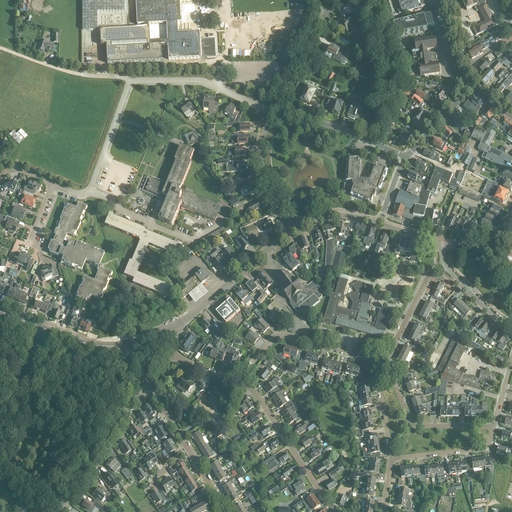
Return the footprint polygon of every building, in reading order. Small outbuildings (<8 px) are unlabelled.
[(82,0),(83,30),(85,30),(98,30),(98,12),(124,12),(124,1),(124,0),(82,0)] [(107,54),(107,64),(162,61),(161,43),(150,43),(149,28),(149,25),(167,24),(169,61),(216,58),(215,39),(201,40),(200,33),(200,30),(200,27),(199,24),(199,25),(192,25),(192,23),(200,23),(198,0),(137,0),(136,0),(137,26),(145,26),(146,28),(100,31),(101,46),(106,46),(107,51),(104,51),(105,54),(107,54)] [(421,9),(426,8),(423,0),(402,0),(402,1),(396,3),(399,16),(414,11),(414,12),(422,10),(421,9)] [(476,36),(479,34),(480,34),(497,25),(496,24),(491,13),(490,13),(486,5),(485,3),(486,2),(484,0),(460,0),(467,11),(474,7),(473,7),(477,5),(478,9),(479,9),(483,17),(482,17),(485,23),(476,27),(472,29),(476,36)] [(418,33),(418,32),(420,32),(420,31),(422,31),(423,31),(423,30),(425,30),(434,28),(431,13),(402,21),(402,22),(392,25),(393,27),(393,29),(395,37),(418,33)] [(350,35),(355,29),(353,27),(354,25),(358,28),(362,23),(353,15),(350,19),(346,16),(343,19),(345,20),(339,26),(340,27),(339,28),(340,29),(341,30),(342,30),(343,29),(350,35)] [(481,51),(491,46),(491,45),(501,39),(498,34),(494,37),(491,33),(488,34),(491,38),(482,43),(481,41),(470,47),(472,50),(468,52),(472,59),(483,54),(481,51)] [(411,52),(403,54),(407,76),(415,75),(414,68),(419,68),(420,77),(440,74),(439,64),(429,66),(427,51),(437,49),(436,39),(410,43),(411,52)] [(46,51),(52,53),(54,46),(40,41),(38,46),(35,45),(34,49),(37,50),(37,51),(43,53),(45,50),(47,50),(46,51)] [(331,55),(336,57),(335,60),(340,62),(343,56),(347,58),(350,50),(346,48),(344,53),(339,50),(331,46),(330,49),(328,50),(327,52),(327,53),(328,53),(327,55),(330,57),(331,55)] [(480,64),(480,65),(478,68),(482,72),(491,63),(487,59),(483,62),(483,61),(480,64)] [(497,76),(501,80),(507,73),(503,69),(497,76)] [(478,81),(481,83),(484,80),(487,77),(488,76),(488,75),(491,72),(488,70),(478,81)] [(492,78),(494,76),(491,72),(488,75),(488,76),(487,77),(484,80),(481,83),(485,86),(491,80),(491,81),(493,79),(492,78)] [(501,87),(505,89),(504,90),(506,91),(511,83),(511,77),(511,76),(501,87)] [(343,86),(344,82),(337,81),(335,88),(338,89),(340,85),(343,86)] [(500,95),(504,90),(505,89),(501,87),(499,84),(496,87),(497,88),(495,91),(500,95)] [(315,95),(322,98),(325,93),(322,91),(320,94),(307,87),(304,94),(313,98),(315,95)] [(442,89),(441,89),(439,87),(437,89),(439,91),(438,93),(439,95),(444,99),(445,99),(446,98),(448,97),(447,96),(448,95),(442,89)] [(426,95),(418,91),(416,96),(424,100),(426,95)] [(437,94),(434,92),(430,96),(432,98),(433,98),(440,104),(444,99),(439,95),(438,93),(437,94)] [(301,100),(315,107),(314,109),(318,111),(320,106),(311,102),(313,98),(304,94),(301,100)] [(473,96),(470,101),(479,108),(483,103),(478,100),(473,96)] [(349,116),(351,116),(349,119),(354,121),(355,119),(359,121),(362,112),(358,111),(362,100),(353,97),(347,108),(351,110),(349,116)] [(209,114),(216,115),(218,103),(214,103),(214,99),(204,98),(203,109),(209,110),(209,114)] [(328,99),(326,105),(329,106),(330,104),(333,105),(330,112),(332,112),(332,113),(333,114),(334,115),(336,114),(338,114),(340,108),(342,108),(343,104),(328,99)] [(479,108),(470,101),(469,100),(463,108),(472,114),(475,116),(480,108),(479,108)] [(179,108),(184,114),(190,110),(192,114),(198,110),(194,105),(191,107),(187,102),(179,108)] [(227,109),(225,114),(230,116),(228,119),(229,119),(227,123),(234,123),(237,116),(234,114),(237,108),(230,105),(228,110),(227,109)] [(424,120),(425,120),(426,119),(426,118),(429,116),(422,109),(420,108),(418,110),(419,112),(417,114),(424,121),(424,120)] [(483,115),(484,115),(482,118),(485,120),(487,118),(489,119),(495,112),(489,108),(486,112),(485,112),(483,115)] [(424,121),(417,114),(416,115),(414,114),(410,118),(412,120),(418,126),(423,120),(424,121)] [(476,116),(470,124),(472,126),(473,124),(477,127),(482,120),(476,116)] [(461,130),(465,124),(456,117),(451,123),(461,130)] [(503,122),(499,127),(508,134),(511,129),(511,123),(507,119),(507,120),(505,118),(503,121),(503,122)] [(390,122),(385,131),(390,134),(395,124),(390,122)] [(454,135),(452,133),(446,128),(441,133),(444,135),(443,137),(446,140),(448,138),(450,140),(454,135)] [(485,133),(476,128),(473,134),(471,139),(480,143),(478,149),(479,150),(484,152),(487,154),(490,148),(494,137),(496,134),(487,129),(485,133)] [(471,139),(473,134),(468,129),(464,135),(463,136),(470,141),(471,139)] [(16,133),(13,130),(9,135),(18,145),(27,137),(20,130),(16,133)] [(411,136),(406,133),(407,132),(404,130),(399,137),(400,138),(400,139),(401,139),(402,139),(407,142),(411,136)] [(177,158),(167,184),(163,183),(162,185),(151,180),(149,181),(150,184),(147,185),(148,188),(145,189),(147,191),(158,196),(157,198),(166,202),(159,221),(172,226),(180,207),(215,222),(218,213),(224,216),(226,209),(221,207),(221,205),(218,203),(217,205),(180,190),(191,164),(189,163),(194,152),(190,150),(192,146),(199,143),(195,132),(184,137),(188,144),(186,149),(181,146),(176,158),(177,158)] [(234,145),(238,145),(247,145),(247,144),(249,143),(248,140),(247,140),(247,138),(242,138),(242,135),(234,135),(234,145)] [(432,145),(440,150),(442,151),(446,144),(444,143),(441,141),(440,142),(436,139),(432,145)] [(453,151),(456,153),(458,148),(451,144),(450,146),(455,149),(453,151)] [(228,151),(232,151),(232,157),(236,157),(245,157),(245,156),(246,155),(247,155),(247,153),(246,153),(245,153),(245,150),(239,150),(239,147),(228,148),(228,151)] [(501,168),(503,165),(504,162),(510,164),(511,160),(511,158),(504,155),(504,154),(499,152),(490,148),(487,154),(484,152),(484,154),(481,159),(492,164),(493,163),(500,166),(500,167),(501,168)] [(426,150),(425,152),(424,152),(423,154),(424,155),(423,155),(436,162),(439,157),(438,155),(426,150)] [(466,157),(462,163),(469,167),(473,158),(473,157),(466,153),(464,156),(466,157)] [(449,157),(445,164),(450,167),(453,159),(449,157)] [(469,167),(468,169),(475,173),(480,161),(473,158),(469,167)] [(359,159),(353,159),(353,160),(347,160),(348,160),(348,163),(347,163),(347,172),(348,172),(348,174),(347,174),(346,179),(347,179),(347,181),(346,181),(346,182),(347,182),(346,184),(345,184),(344,192),(351,194),(350,196),(351,196),(351,195),(354,195),(353,197),(358,198),(358,197),(361,198),(360,199),(368,202),(369,201),(371,202),(371,203),(373,198),(374,198),(377,191),(380,191),(379,191),(379,188),(381,189),(384,180),(382,180),(383,178),(385,178),(386,174),(385,173),(386,171),(387,171),(382,169),(382,168),(377,166),(376,169),(374,168),(370,181),(359,180),(360,163),(358,163),(359,159)] [(417,161),(416,163),(416,165),(415,166),(416,167),(416,168),(422,171),(425,172),(427,169),(424,168),(426,165),(418,161),(417,161)] [(246,164),(241,164),(241,163),(237,163),(237,164),(234,164),(234,167),(229,167),(230,173),(238,172),(238,171),(246,170),(247,169),(246,167),(246,164)] [(501,168),(503,169),(500,175),(503,176),(502,177),(511,181),(511,168),(507,166),(507,167),(503,165),(501,168)] [(436,169),(432,178),(440,181),(441,181),(444,172),(436,169)] [(456,181),(461,183),(465,173),(460,171),(457,181),(456,181)] [(407,178),(408,178),(407,179),(415,183),(414,185),(423,189),(427,190),(429,187),(421,184),(424,177),(418,175),(411,172),(409,175),(408,175),(407,178)] [(453,175),(444,172),(441,181),(458,188),(459,187),(460,187),(461,183),(456,181),(457,181),(452,178),(453,175)] [(503,181),(501,187),(511,191),(511,190),(511,184),(509,183),(504,180),(505,179),(501,177),(500,179),(503,181)] [(435,195),(440,181),(432,178),(429,187),(427,190),(423,189),(418,206),(415,206),(412,221),(421,223),(422,218),(424,218),(430,193),(435,195)] [(0,184),(0,193),(0,194),(8,190),(9,191),(13,193),(18,182),(14,180),(12,186),(10,187),(7,180),(3,182),(3,183),(0,184)] [(34,182),(34,183),(30,181),(28,186),(25,186),(24,190),(34,195),(35,192),(38,193),(41,185),(37,184),(37,183),(36,182),(35,182),(34,182)] [(233,186),(233,184),(232,184),(232,181),(228,181),(228,183),(225,183),(226,190),(234,189),(233,186)] [(501,187),(496,184),(492,182),(485,194),(479,191),(478,194),(479,195),(482,196),(489,199),(490,197),(494,199),(503,204),(503,203),(505,204),(507,200),(505,199),(507,197),(508,198),(511,193),(510,192),(511,191),(501,187)] [(412,222),(412,221),(415,206),(418,206),(423,189),(414,185),(411,184),(407,193),(400,191),(395,205),(397,205),(393,216),(401,219),(402,217),(412,221),(412,222)] [(245,187),(245,186),(242,188),(241,185),(238,187),(242,195),(245,194),(246,196),(253,192),(252,190),(253,190),(252,187),(251,187),(250,185),(245,187)] [(21,203),(22,204),(25,205),(32,208),(32,207),(33,207),(34,204),(35,200),(32,199),(34,195),(20,190),(17,197),(22,199),(21,203)] [(245,209),(241,202),(235,206),(238,212),(245,209)] [(248,207),(251,214),(254,212),(257,211),(258,212),(263,210),(259,202),(256,204),(255,203),(250,205),(250,206),(248,207)] [(11,216),(16,218),(16,217),(22,219),(25,212),(21,210),(23,207),(13,203),(11,206),(14,208),(11,216)] [(86,247),(85,248),(80,246),(81,244),(80,244),(80,245),(76,243),(73,250),(72,249),(74,245),(70,244),(70,245),(63,242),(66,234),(73,237),(75,232),(76,233),(76,232),(80,222),(81,222),(79,221),(83,212),(84,213),(85,212),(84,212),(86,207),(78,203),(76,208),(67,205),(65,210),(63,209),(63,210),(59,220),(59,219),(59,220),(61,221),(57,230),(55,229),(55,230),(53,235),(55,236),(52,242),(51,241),(47,250),(50,251),(49,254),(57,257),(58,255),(63,257),(61,262),(64,263),(63,264),(77,270),(81,271),(85,261),(95,265),(94,266),(98,268),(96,271),(98,271),(94,281),(83,277),(82,281),(81,281),(83,282),(81,287),(79,286),(79,287),(77,293),(76,294),(76,295),(77,295),(76,298),(85,302),(86,299),(88,300),(90,296),(100,300),(102,296),(101,295),(103,290),(105,291),(105,290),(104,290),(107,283),(108,283),(106,282),(109,277),(110,277),(111,273),(101,269),(102,266),(99,265),(104,254),(100,253),(100,252),(99,252),(99,254),(94,251),(94,250),(86,247)] [(489,205),(487,208),(501,214),(502,211),(501,210),(502,208),(503,209),(503,208),(494,204),(493,207),(489,205)] [(485,211),(484,213),(497,220),(499,216),(498,215),(499,214),(501,214),(487,208),(491,210),(490,213),(485,211)] [(439,221),(441,213),(436,212),(436,210),(431,209),(429,219),(427,218),(426,224),(437,226),(438,221),(439,221)] [(144,230),(112,217),(113,215),(110,213),(105,225),(140,239),(139,240),(141,241),(132,262),(130,261),(125,275),(135,279),(133,283),(168,298),(172,289),(136,274),(148,244),(177,256),(182,244),(178,243),(177,246),(143,232),(144,230)] [(497,220),(484,213),(484,214),(487,215),(486,218),(481,216),(480,219),(493,225),(495,221),(494,220),(495,219),(497,220)] [(448,228),(452,230),(453,228),(458,216),(455,215),(453,219),(450,218),(451,216),(447,226),(446,229),(447,226),(449,227),(448,228)] [(458,216),(453,228),(452,230),(453,228),(455,229),(455,230),(458,232),(464,218),(461,217),(460,221),(457,220),(458,216)] [(4,222),(6,222),(5,224),(5,225),(6,226),(5,228),(8,230),(8,231),(8,232),(10,232),(11,232),(12,231),(14,232),(17,225),(13,224),(13,223),(14,220),(6,217),(4,222)] [(464,218),(458,232),(459,232),(460,229),(462,230),(461,231),(465,233),(466,230),(471,219),(468,218),(466,222),(463,221),(464,218)] [(469,222),(471,219),(466,230),(465,233),(466,230),(468,231),(467,232),(471,234),(477,220),(474,219),(472,224),(469,222)] [(476,227),(479,228),(480,226),(489,230),(491,226),(490,225),(491,224),(493,225),(480,219),(479,222),(476,227)] [(273,227),(273,226),(273,225),(272,224),(271,224),(270,221),(260,227),(264,232),(266,231),(267,231),(268,231),(269,230),(269,229),(273,227)] [(335,238),(335,240),(335,241),(345,242),(345,239),(344,239),(344,236),(348,237),(349,230),(349,229),(350,225),(339,223),(337,235),(336,234),(335,238)] [(358,233),(361,234),(364,235),(366,227),(358,224),(356,231),(358,232),(358,233)] [(228,225),(185,250),(188,255),(230,230),(228,225)] [(327,244),(325,270),(334,272),(341,274),(346,255),(334,252),(335,241),(335,240),(332,240),(331,236),(330,232),(335,230),(334,225),(322,229),(323,234),(325,238),(326,242),(327,244)] [(369,247),(370,248),(371,244),(373,245),(374,241),(373,240),(374,237),(373,237),(375,232),(368,229),(363,244),(369,246),(369,247)] [(322,239),(320,231),(314,233),(316,241),(315,242),(316,245),(323,243),(322,239)] [(386,243),(389,235),(383,233),(380,241),(379,243),(384,245),(384,243),(386,243)] [(244,250),(245,250),(246,250),(247,249),(247,248),(249,246),(247,243),(247,242),(245,239),(244,239),(241,236),(236,241),(238,244),(240,248),(241,247),(244,250)] [(300,240),(303,250),(309,248),(311,252),(314,251),(312,246),(309,246),(306,238),(300,240)] [(398,247),(397,251),(396,251),(395,254),(399,255),(400,252),(406,253),(405,258),(409,259),(410,258),(411,257),(410,255),(409,255),(413,241),(400,238),(400,242),(399,242),(396,241),(395,246),(398,247)] [(375,244),(372,254),(377,255),(380,246),(375,244)] [(295,257),(296,256),(294,246),(280,257),(293,272),(299,267),(303,266),(301,258),(297,259),(295,257)] [(218,253),(213,248),(211,249),(212,251),(209,253),(210,255),(212,258),(218,253)] [(236,257),(231,252),(232,251),(229,248),(226,251),(223,248),(220,250),(230,262),(236,257)] [(16,264),(21,266),(26,256),(20,253),(18,259),(15,258),(13,264),(16,265),(16,264)] [(26,271),(29,272),(32,265),(29,263),(31,258),(26,256),(21,266),(27,268),(26,271)] [(222,269),(223,269),(224,268),(224,267),(225,267),(222,263),(222,262),(221,261),(220,261),(219,260),(217,258),(213,261),(215,264),(213,265),(216,268),(217,268),(219,271),(222,269)] [(51,275),(53,278),(58,276),(56,271),(53,272),(50,266),(45,268),(48,276),(51,275)] [(43,282),(45,281),(44,279),(49,277),(48,276),(45,268),(39,270),(42,276),(40,277),(43,282)] [(19,272),(12,269),(9,276),(16,279),(19,272)] [(184,285),(187,288),(180,294),(178,297),(182,299),(190,292),(191,293),(210,278),(203,270),(184,285)] [(262,284),(260,286),(264,291),(271,285),(266,279),(267,279),(265,276),(264,277),(261,273),(258,275),(255,277),(262,284)] [(336,325),(335,325),(382,339),(384,332),(385,329),(390,312),(380,309),(378,319),(376,318),(374,324),(368,323),(369,322),(367,321),(371,307),(370,307),(372,301),(369,300),(373,287),(365,285),(365,284),(360,282),(353,286),(357,292),(356,293),(349,297),(353,304),(351,311),(338,307),(339,301),(344,302),(345,296),(344,296),(348,281),(349,277),(338,273),(337,278),(336,278),(331,293),(332,293),(323,323),(330,325),(331,323),(336,325)] [(301,282),(284,295),(288,299),(291,297),(300,309),(301,308),(304,313),(322,300),(320,298),(326,293),(316,279),(309,283),(308,282),(304,285),(301,282)] [(260,286),(258,284),(256,286),(251,281),(246,286),(253,294),(256,291),(261,296),(256,302),(259,306),(268,296),(264,291),(260,286)] [(442,291),(444,287),(443,286),(437,283),(431,296),(437,299),(441,291),(442,291)] [(16,284),(14,290),(11,289),(7,297),(13,299),(16,291),(19,285),(16,284)] [(19,285),(16,291),(13,299),(19,302),(22,294),(22,293),(18,292),(19,289),(20,286),(19,285)] [(200,286),(187,296),(194,305),(207,295),(200,286)] [(250,302),(253,299),(248,293),(246,295),(241,290),(236,294),(242,302),(247,298),(250,302)] [(26,305),(27,301),(26,301),(28,296),(25,295),(26,292),(23,291),(22,293),(22,294),(19,302),(26,305)] [(457,294),(452,299),(455,303),(461,298),(457,294)] [(34,303),(36,304),(34,308),(40,311),(43,303),(36,299),(34,303)] [(69,299),(65,307),(70,309),(74,301),(69,299)] [(226,324),(240,311),(230,299),(216,312),(226,324)] [(459,300),(454,306),(453,305),(450,309),(453,311),(456,308),(460,311),(465,306),(459,300)] [(46,304),(43,303),(40,311),(46,314),(47,311),(49,312),(51,306),(52,304),(47,302),(46,304)] [(279,312),(278,313),(277,311),(281,308),(275,302),(267,308),(272,315),(269,318),(274,324),(282,316),(279,312)] [(427,302),(423,310),(430,313),(432,309),(437,311),(439,307),(434,305),(433,306),(427,302)] [(471,312),(465,306),(460,311),(464,315),(460,319),(463,322),(467,318),(466,317),(471,312)] [(58,321),(62,310),(58,308),(57,311),(55,310),(52,318),(58,321)] [(430,324),(432,320),(427,318),(430,313),(423,310),(420,317),(426,320),(425,322),(430,324)] [(95,312),(92,320),(96,322),(97,318),(98,319),(100,313),(96,311),(95,312)] [(73,327),(77,329),(79,324),(75,322),(76,320),(77,317),(74,315),(74,313),(73,312),(71,318),(70,317),(67,325),(69,326),(69,327),(72,328),(72,327),(73,327)] [(213,325),(210,322),(209,323),(206,320),(204,322),(203,321),(201,323),(207,330),(208,330),(210,332),(214,328),(212,326),(213,325)] [(255,325),(262,332),(263,334),(269,328),(261,320),(255,325)] [(475,328),(479,330),(484,324),(478,320),(475,324),(472,322),(467,328),(472,332),(475,328)] [(82,331),(88,333),(91,326),(85,324),(82,322),(79,329),(82,331)] [(419,335),(421,330),(426,333),(428,329),(423,327),(422,328),(416,324),(412,332),(419,335)] [(477,333),(480,336),(479,337),(485,341),(489,334),(486,332),(489,328),(484,324),(479,330),(477,333)] [(217,329),(223,336),(226,333),(220,326),(217,329)] [(259,339),(254,335),(257,332),(252,328),(250,331),(251,332),(246,339),(249,341),(250,341),(254,344),(259,339)] [(414,343),(419,346),(421,342),(416,340),(419,335),(412,332),(409,339),(415,342),(414,343)] [(493,340),(496,342),(501,335),(495,332),(492,336),(489,334),(485,341),(490,344),(493,340)] [(187,337),(186,337),(182,345),(181,344),(179,346),(180,347),(179,348),(189,354),(198,340),(189,334),(188,335),(187,335),(186,337),(187,337)] [(496,342),(500,344),(498,348),(503,352),(507,345),(504,344),(506,339),(501,335),(496,342)] [(211,343),(207,340),(199,352),(202,355),(211,343)] [(199,343),(193,351),(196,354),(202,346),(199,343)] [(210,358),(216,360),(223,344),(219,343),(215,347),(217,348),(216,351),(213,350),(210,358)] [(224,345),(223,344),(216,360),(223,363),(226,355),(225,355),(226,352),(229,354),(231,348),(232,348),(228,347),(226,351),(223,350),(225,345),(224,345)] [(464,374),(456,370),(466,349),(458,345),(450,361),(441,379),(459,384),(463,375),(464,374)] [(410,352),(415,355),(417,351),(412,349),(411,350),(405,346),(401,354),(408,357),(410,352)] [(286,347),(284,352),(281,351),(280,356),(277,355),(274,358),(281,363),(284,355),(290,357),(292,349),(286,347)] [(232,356),(229,364),(235,366),(236,362),(239,363),(240,359),(238,358),(240,354),(236,352),(237,351),(231,348),(229,354),(229,355),(232,356)] [(299,351),(292,349),(290,357),(293,358),(293,360),(296,361),(295,363),(299,364),(301,357),(297,356),(299,351)] [(314,355),(308,353),(305,363),(306,363),(309,364),(308,365),(311,366),(311,364),(314,355)] [(403,365),(408,368),(410,364),(405,362),(408,357),(401,354),(398,361),(404,364),(403,365)] [(317,366),(320,357),(314,355),(311,364),(317,366)] [(265,366),(266,365),(271,369),(273,366),(266,360),(263,364),(265,366)] [(331,362),(325,360),(322,370),(327,371),(328,372),(331,362)] [(336,364),(331,362),(328,372),(327,371),(327,373),(327,374),(330,374),(330,372),(334,373),(334,372),(336,364)] [(336,364),(334,372),(334,373),(339,375),(342,365),(336,364)] [(352,374),(354,367),(348,365),(346,373),(349,374),(349,375),(349,376),(349,377),(351,378),(351,376),(352,374)] [(360,368),(354,367),(352,374),(351,376),(352,376),(352,375),(355,376),(354,377),(357,378),(357,379),(357,384),(362,383),(361,379),(362,379),(364,373),(359,371),(360,368)] [(266,371),(264,370),(261,373),(262,374),(260,377),(265,381),(270,375),(272,372),(268,369),(266,371)] [(479,379),(463,375),(459,384),(479,389),(481,381),(493,384),(496,375),(481,371),(479,379)] [(412,378),(416,376),(415,372),(410,374),(410,375),(403,377),(406,385),(413,383),(412,378)] [(306,374),(301,377),(306,383),(314,378),(306,374)] [(184,379),(179,385),(188,392),(193,385),(191,383),(190,384),(184,379)] [(273,382),(265,388),(269,393),(274,390),(276,392),(281,388),(280,386),(277,388),(273,382)] [(360,395),(370,394),(369,388),(363,389),(362,383),(357,384),(358,387),(355,387),(355,390),(359,389),(360,392),(361,392),(362,395),(360,395)] [(409,393),(416,391),(416,392),(421,390),(420,386),(415,388),(413,383),(406,385),(409,393)] [(427,396),(434,394),(438,392),(438,387),(425,392),(427,396)] [(283,391),(281,388),(276,392),(277,395),(272,398),(276,403),(284,398),(280,393),(283,391)] [(220,403),(226,396),(218,389),(209,398),(211,400),(214,398),(220,403)] [(420,401),(425,399),(423,395),(418,397),(418,398),(412,400),(415,408),(422,406),(420,401)] [(290,401),(287,403),(284,398),(276,403),(279,409),(284,405),(286,408),(292,404),(290,401)] [(372,405),(371,399),(363,401),(363,404),(362,404),(362,407),(356,408),(357,411),(363,410),(363,407),(372,405)] [(239,407),(245,415),(248,412),(255,408),(249,400),(243,405),(239,407)] [(440,417),(446,417),(447,408),(447,407),(441,407),(441,401),(438,401),(438,403),(438,414),(440,414),(440,417)] [(462,410),(462,406),(462,403),(459,403),(459,405),(456,405),(456,407),(453,407),(453,417),(459,417),(459,414),(462,414),(462,410)] [(487,403),(482,403),(482,407),(480,407),(480,408),(477,408),(477,417),(483,417),(483,412),(487,412),(487,403)] [(150,414),(153,412),(148,404),(143,408),(146,413),(144,415),(147,420),(149,423),(154,419),(150,414)] [(294,407),(292,404),(286,408),(288,410),(283,414),(286,419),(294,414),(297,412),(294,407)] [(467,408),(468,404),(465,404),(465,406),(462,406),(462,410),(465,410),(465,417),(471,417),(471,413),(471,408),(467,408)] [(424,414),(424,415),(429,413),(428,409),(423,411),(422,406),(415,408),(417,416),(424,414)] [(262,419),(259,414),(258,414),(256,410),(254,412),(254,413),(240,422),(242,425),(248,421),(250,423),(252,422),(254,425),(262,419)] [(363,416),(364,419),(362,419),(372,418),(371,412),(364,413),(363,410),(357,411),(357,412),(356,412),(356,414),(357,413),(357,414),(362,413),(362,416),(363,416)] [(147,420),(144,415),(142,412),(137,416),(140,420),(138,422),(140,425),(141,427),(146,424),(144,422),(147,420)] [(297,424),(299,422),(301,421),(302,419),(301,417),(298,419),(294,414),(286,419),(290,424),(295,421),(297,424)] [(213,423),(209,426),(217,439),(222,435),(219,431),(218,431),(213,423)] [(297,436),(300,434),(309,429),(307,427),(310,425),(309,423),(305,426),(304,423),(296,428),(297,429),(294,431),(297,436)] [(134,426),(128,430),(133,438),(136,435),(138,438),(142,435),(143,437),(146,435),(145,433),(141,427),(140,425),(135,428),(134,426)] [(150,431),(151,433),(154,431),(157,436),(164,431),(164,432),(166,431),(163,426),(158,429),(157,426),(150,431)] [(267,427),(258,433),(262,440),(265,438),(265,439),(270,437),(268,435),(271,433),(267,427)] [(509,433),(503,431),(501,438),(510,440),(511,434),(511,430),(510,430),(509,433)] [(167,436),(164,432),(164,431),(157,436),(156,436),(158,440),(155,442),(157,445),(162,442),(161,440),(167,436)] [(194,440),(195,439),(196,442),(202,438),(199,432),(192,436),(194,440)] [(301,442),(305,448),(311,444),(313,446),(319,442),(316,438),(314,440),(312,438),(309,440),(308,437),(301,442)] [(200,448),(206,444),(202,438),(196,442),(198,445),(200,448)] [(173,445),(174,444),(171,440),(164,444),(162,442),(157,445),(158,448),(163,445),(166,449),(173,445)] [(276,440),(267,446),(271,453),(277,449),(276,447),(279,445),(276,440)] [(133,453),(136,451),(130,442),(127,445),(124,441),(119,445),(126,455),(131,451),(133,453)] [(210,450),(212,449),(208,443),(206,444),(200,448),(202,452),(202,451),(204,454),(203,454),(210,450)] [(166,459),(171,456),(170,454),(176,450),(173,445),(166,449),(164,450),(167,455),(164,457),(166,459)] [(259,454),(265,449),(263,446),(256,451),(259,454)] [(509,453),(509,450),(511,451),(511,448),(506,446),(505,449),(498,447),(496,454),(505,456),(507,453),(509,453)] [(366,452),(366,458),(376,457),(380,458),(380,457),(379,453),(380,453),(379,447),(371,448),(369,449),(370,452),(366,452)] [(214,456),(213,455),(215,454),(212,449),(210,450),(203,454),(203,455),(204,454),(206,457),(205,457),(207,460),(214,456)] [(311,457),(313,459),(320,455),(319,454),(322,452),(320,449),(317,451),(316,449),(309,454),(308,455),(310,458),(311,457)] [(147,458),(148,459),(153,466),(157,463),(153,457),(156,455),(152,450),(149,451),(150,453),(148,454),(150,456),(147,458)] [(285,462),(289,459),(285,454),(276,460),(280,467),(286,463),(285,462)] [(370,466),(371,467),(380,468),(381,462),(380,462),(380,458),(376,457),(366,458),(366,460),(369,460),(369,463),(370,463),(370,466)] [(112,458),(111,459),(110,458),(108,461),(109,462),(106,465),(111,470),(115,473),(121,466),(117,463),(112,458)] [(154,467),(153,466),(148,459),(144,462),(142,458),(139,460),(143,466),(145,464),(149,470),(154,467)] [(488,467),(488,469),(493,477),(494,467),(491,467),(490,458),(484,459),(485,468),(488,467)] [(270,459),(265,462),(267,465),(269,464),(272,469),(277,465),(274,460),(272,462),(270,459)] [(320,476),(327,472),(326,470),(332,467),(328,460),(322,463),(324,466),(317,471),(320,476)] [(177,469),(175,471),(176,473),(179,472),(185,468),(183,465),(184,465),(183,462),(175,466),(177,469)] [(213,472),(214,471),(214,472),(221,468),(217,462),(213,465),(214,465),(211,467),(212,469),(213,472)] [(141,469),(135,473),(141,482),(147,478),(143,473),(145,471),(141,464),(138,466),(141,469)] [(282,473),(283,475),(285,477),(286,479),(291,476),(294,474),(294,473),(297,471),(293,466),(287,470),(282,473)] [(367,472),(358,471),(357,474),(363,474),(371,476),(371,473),(379,474),(380,468),(371,467),(370,466),(368,466),(367,472)] [(438,479),(444,479),(443,477),(447,477),(446,471),(443,471),(442,466),(436,467),(437,475),(438,479)] [(330,477),(340,471),(337,467),(328,474),(330,477)] [(418,467),(412,468),(413,476),(417,476),(417,479),(420,478),(420,483),(423,482),(422,474),(419,474),(418,467)] [(425,474),(422,474),(423,482),(424,488),(427,487),(426,479),(428,479),(428,476),(431,476),(431,477),(432,477),(431,473),(430,467),(425,468),(425,474)] [(121,472),(127,480),(129,479),(132,482),(135,480),(126,468),(121,472)] [(180,474),(182,477),(188,473),(185,468),(179,472),(180,474)] [(217,477),(224,473),(221,468),(214,472),(215,474),(216,477),(217,477)] [(118,484),(110,473),(104,477),(110,486),(113,484),(115,487),(118,484)] [(183,480),(185,482),(190,479),(191,479),(188,473),(182,477),(183,480)] [(217,477),(217,478),(218,481),(219,480),(220,482),(223,481),(223,482),(227,479),(224,473),(217,477)] [(366,478),(366,484),(375,485),(376,479),(370,479),(371,476),(363,474),(357,474),(357,477),(366,478)] [(350,478),(348,476),(344,481),(346,482),(346,483),(352,487),(355,482),(350,478)] [(176,490),(179,488),(175,483),(173,484),(169,478),(164,481),(165,483),(165,482),(170,489),(174,486),(176,490)] [(187,485),(188,488),(194,484),(191,479),(190,479),(185,482),(187,485)] [(335,480),(333,482),(333,481),(326,485),(329,491),(336,487),(336,486),(337,485),(335,480)] [(293,482),(288,485),(290,488),(293,486),(296,491),(294,492),(297,496),(306,491),(303,487),(305,486),(301,481),(295,485),(293,482)] [(168,497),(166,494),(171,491),(170,489),(165,482),(165,483),(161,485),(165,492),(162,493),(166,499),(168,497)] [(360,483),(360,485),(365,486),(365,490),(366,490),(374,491),(375,485),(366,484),(360,483)] [(188,488),(190,490),(192,493),(199,488),(197,486),(196,486),(194,484),(188,488)] [(223,488),(224,490),(225,493),(226,493),(233,489),(230,484),(226,486),(226,487),(223,488)] [(276,485),(268,491),(270,495),(279,489),(276,485)] [(453,486),(454,489),(448,489),(449,496),(449,497),(455,498),(456,488),(457,485),(453,486)] [(115,491),(123,504),(127,501),(119,488),(115,491)] [(100,501),(101,502),(106,495),(108,497),(110,495),(103,489),(101,491),(98,489),(93,495),(96,497),(96,498),(100,501)] [(235,495),(236,495),(233,489),(226,493),(228,495),(227,496),(228,498),(229,498),(229,499),(235,495)] [(353,494),(352,497),(368,499),(368,497),(374,497),(374,491),(366,490),(365,493),(364,493),(364,496),(353,494)] [(157,492),(151,496),(156,504),(163,501),(164,503),(166,501),(163,496),(160,497),(157,492)] [(237,494),(236,495),(235,495),(229,499),(230,499),(229,499),(231,502),(232,504),(235,502),(235,503),(239,501),(238,497),(242,495),(240,492),(237,494)] [(341,495),(341,497),(340,497),(337,504),(343,507),(346,499),(347,497),(341,495)] [(308,504),(309,506),(316,501),(315,500),(316,499),(313,496),(306,501),(308,504)] [(364,508),(374,509),(375,503),(367,502),(368,499),(352,497),(353,497),(353,500),(365,502),(365,505),(366,505),(365,508),(364,508)] [(82,506),(85,508),(84,511),(85,511),(92,511),(95,508),(92,506),(93,505),(92,505),(86,501),(82,506)] [(95,508),(102,511),(105,511),(107,511),(95,501),(92,505),(93,505),(92,506),(95,508)] [(311,509),(311,508),(313,511),(320,506),(318,503),(316,501),(309,506),(311,509)] [(407,502),(398,501),(397,507),(404,508),(404,511),(411,511),(412,509),(411,509),(412,503),(410,503),(407,502)] [(205,511),(207,511),(207,510),(209,509),(207,507),(208,506),(205,502),(199,506),(203,511),(204,511),(205,511)]
